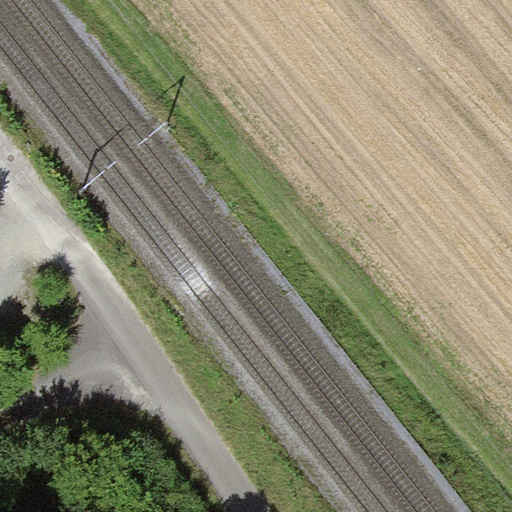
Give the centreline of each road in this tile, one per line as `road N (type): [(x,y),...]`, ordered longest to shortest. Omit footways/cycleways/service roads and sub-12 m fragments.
road 1 (unclassified): [(0,154),(45,209),(244,511)]
road 2 (track): [(130,338),(0,420)]
